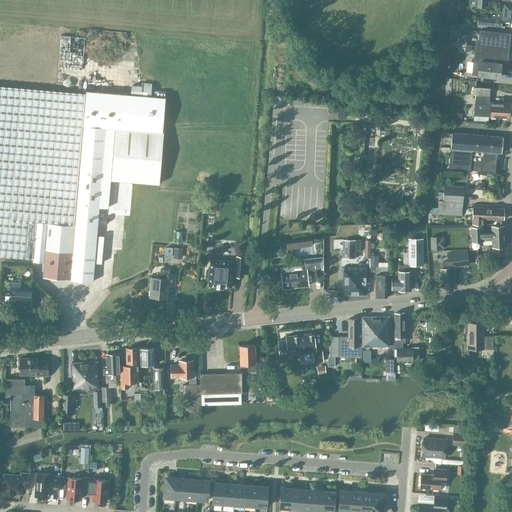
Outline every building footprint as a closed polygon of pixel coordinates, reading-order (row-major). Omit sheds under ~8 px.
[(492,10),(491,17),(478,16),(477,24),(501,26),(502,21),(511,21),(511,2),(503,2),(502,11),(492,10)] [(475,43),(473,62),(479,62),(477,75),(478,75),(499,78),(500,69),(506,69),(510,34),(479,31),(479,32),(475,31),(473,43),(475,43)] [(112,52),(111,72),(127,73),(127,62),(133,63),(134,60),(122,59),(123,48),(122,48),(122,35),(85,33),(84,44),(77,44),(77,50),(112,52)] [(467,48),(468,35),(459,34),(458,47),(467,48)] [(453,71),(452,78),(477,80),(478,75),(477,75),(473,75),(473,73),(469,72),(453,71)] [(23,88),(0,85),(0,254),(34,258),(37,223),(10,221),(23,88)] [(472,87),(472,101),(475,102),(473,115),(474,116),(489,116),(490,116),(507,117),(509,116),(510,103),(489,102),(490,88),(472,87)] [(86,93),(23,88),(10,221),(37,223),(48,224),(74,226),(76,205),(83,124),(86,93)] [(165,97),(87,90),(83,124),(116,127),(162,131),(165,97)] [(116,127),(83,124),(76,205),(100,207),(108,208),(111,179),(116,127)] [(162,131),(116,127),(111,179),(160,184),(164,131),(162,131)] [(451,149),(497,153),(503,153),(504,138),(452,133),(451,149)] [(451,149),(449,169),(496,172),(497,153),(451,149)] [(439,192),(438,214),(462,216),(464,187),(445,186),(444,193),(439,192)] [(296,190),(295,209),(303,209),(304,190),(296,190)] [(125,191),(116,191),(115,217),(125,217),(125,191)] [(291,216),(291,204),(277,204),(277,215),(291,216)] [(93,281),(100,207),(76,205),(74,226),(69,279),(93,281)] [(473,207),(472,223),(484,224),(485,219),(504,220),(504,213),(505,209),(504,209),(473,207)] [(48,224),(37,223),(34,258),(34,261),(44,262),(48,224)] [(69,279),(74,226),(48,224),(44,262),(43,277),(69,279)] [(484,242),(493,241),(493,248),(505,248),(505,227),(493,227),(493,233),(484,233),(484,228),(472,228),(473,243),(484,243),(484,242)] [(443,240),(443,237),(432,237),(432,251),(443,250),(443,248),(446,248),(445,240),(443,240)] [(410,239),(409,239),(409,252),(409,265),(410,265),(423,265),(423,239),(410,239)] [(312,246),(311,240),(287,243),(288,249),(312,246)] [(344,240),(343,258),(355,259),(355,253),(359,253),(360,241),(344,240)] [(479,255),(489,255),(489,246),(479,246),(479,255)] [(453,285),(453,284),(455,284),(454,274),(456,273),(455,267),(469,265),(467,251),(447,253),(448,261),(442,262),(443,268),(442,268),(444,286),(446,287),(452,286),(453,285)] [(209,259),(209,267),(206,267),(205,269),(204,275),(206,276),(208,277),(208,284),(215,285),(215,286),(222,286),(222,285),(229,286),(230,272),(234,272),(234,275),(242,275),(243,255),(235,255),(235,261),(209,259)] [(302,265),(281,268),(283,288),(309,285),(307,271),(322,269),(321,257),(301,259),(302,265)] [(398,278),(392,278),(392,290),(399,289),(399,290),(400,290),(401,292),(406,292),(407,290),(411,290),(411,281),(411,273),(411,271),(410,265),(409,265),(404,265),(399,265),(399,271),(398,271),(398,278)] [(376,279),(376,296),(387,297),(387,267),(377,267),(376,279)] [(343,295),(366,296),(367,269),(344,268),(343,295)] [(159,270),(159,279),(151,278),(150,297),(165,299),(166,285),(172,285),(173,274),(169,274),(169,271),(159,270)] [(10,308),(19,308),(19,306),(31,307),(32,291),(20,290),(20,288),(11,288),(10,308)] [(395,338),(394,338),(394,349),(397,349),(403,349),(403,338),(405,338),(405,313),(395,313),(395,338)] [(362,317),(362,346),(388,346),(388,327),(389,327),(389,317),(362,317)] [(348,336),(338,336),(338,356),(361,356),(361,319),(348,319),(348,320),(348,336)] [(467,325),(465,325),(465,333),(467,333),(467,350),(486,350),(493,350),(493,337),(486,337),(484,337),(484,323),(467,324),(467,325)] [(287,340),(278,340),(280,357),(313,353),(314,362),(324,361),(322,349),(316,350),(314,333),(286,336),(287,340)] [(247,363),(248,371),(255,371),(255,363),(255,345),(240,346),(240,364),(247,363)] [(127,371),(121,370),(121,388),(129,388),(129,382),(138,382),(138,348),(126,348),(127,371)] [(140,348),(140,364),(155,364),(155,348),(140,348)] [(403,349),(397,349),(397,361),(412,360),(412,349),(403,349)] [(107,366),(104,366),(104,374),(106,374),(106,381),(108,381),(108,386),(115,386),(115,374),(119,373),(119,366),(118,354),(106,354),(107,366)] [(30,375),(30,376),(48,375),(48,361),(38,361),(38,358),(20,358),(21,375),(30,375)] [(394,371),(394,364),(394,358),(386,358),(386,371),(394,371)] [(180,364),(171,364),(172,377),(181,377),(181,378),(189,377),(189,379),(190,379),(190,385),(183,385),(183,395),(184,409),(201,409),(200,384),(195,385),(195,371),(193,371),(192,360),(180,360),(180,364)] [(71,363),(73,391),(99,389),(97,362),(71,363)] [(164,368),(154,368),(154,381),(154,388),(164,388),(164,381),(164,368)] [(201,374),(201,384),(202,393),(241,392),(240,373),(201,374)] [(6,377),(5,399),(11,400),(10,426),(43,427),(44,395),(25,394),(25,378),(6,377)] [(63,394),(63,411),(72,411),(72,394),(63,394)] [(79,422),(63,422),(63,430),(79,430),(79,422)] [(454,433),(453,445),(466,446),(467,426),(454,425),(454,432),(454,433)] [(422,447),(424,449),(423,456),(445,458),(446,440),(424,438),(424,441),(423,442),(422,447)] [(78,446),(70,446),(70,462),(79,462),(78,446)] [(420,488),(440,490),(441,481),(446,482),(447,470),(435,469),(434,475),(422,474),(420,488)] [(21,475),(4,474),(3,492),(5,492),(5,493),(6,493),(8,495),(12,495),(13,494),(15,494),(15,493),(22,493),(22,488),(29,488),(30,473),(21,473),(21,475)] [(37,473),(35,496),(50,497),(50,489),(59,489),(60,476),(51,476),(52,474),(37,473)] [(166,477),(164,497),(175,498),(177,478),(173,478),(173,476),(167,476),(166,477)] [(81,499),(81,494),(87,494),(88,483),(89,478),(82,478),(82,479),(69,478),(67,498),(76,499),(76,498),(80,498),(80,499),(81,499)] [(177,478),(175,498),(186,499),(188,479),(177,478)] [(87,494),(93,495),(93,500),(94,500),(94,499),(98,499),(98,500),(107,501),(108,480),(94,479),(94,484),(88,483),(87,494)] [(188,479),(186,499),(197,499),(199,480),(188,479)] [(199,480),(197,499),(209,500),(210,480),(199,480)] [(212,503),(223,503),(225,483),(214,483),(212,503)] [(225,483),(223,503),(234,504),(236,484),(225,483)] [(236,484),(234,504),(245,505),(247,485),(236,484)] [(247,485),(245,505),(256,506),(258,486),(247,485)] [(258,486),(256,506),(267,507),(269,487),(258,486)] [(280,508),(291,509),(292,489),(281,488),(280,508)] [(292,489),(291,509),(302,509),(303,490),(292,489)] [(303,490),(302,509),(312,510),(314,490),(303,490)] [(314,490),(312,510),(323,511),(325,491),(314,490)] [(339,510),(350,511),(351,491),(340,490),(339,510)] [(325,491),(323,511),(334,511),(336,492),(325,491)] [(351,491),(350,511),(360,511),(362,492),(351,491)] [(362,492),(360,511),(371,511),(373,493),(362,492)] [(373,493),(371,511),(382,511),(384,494),(384,493),(378,492),(377,493),(373,493)] [(418,511),(440,511),(441,510),(446,510),(447,499),(435,498),(434,504),(419,503),(418,511)]
